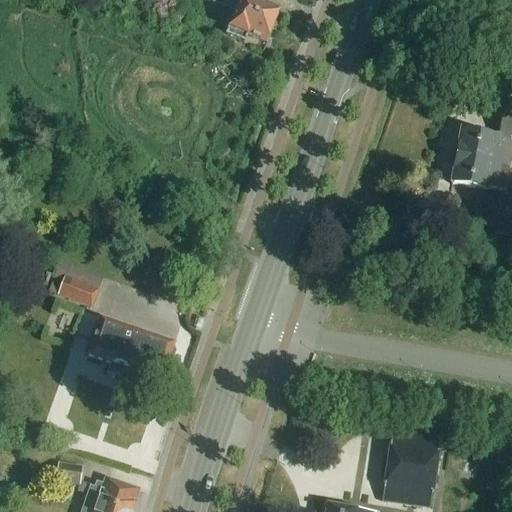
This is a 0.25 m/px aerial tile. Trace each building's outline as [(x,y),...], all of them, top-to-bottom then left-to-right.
[(263,45),(276,12),(244,0),(208,0),(208,1),(235,12),(226,37),(243,43),(245,38),(263,45)] [(495,236),(511,239),(511,180),(508,179),(509,173),(506,173),(511,143),(511,102),(506,102),(500,135),(497,138),(479,135),(462,132),(452,183),(479,189),(485,190),(486,188),(502,190),(499,208),(501,208),(495,236)] [(99,292),(64,279),(57,299),(91,312),(99,292)] [(161,382),(173,345),(100,321),(88,357),(112,366),(108,377),(127,383),(130,372),(161,382)] [(381,505),(431,511),(441,441),(391,434),(381,505)] [(131,511),(134,505),(132,505),(137,491),(104,480),(101,488),(95,486),(92,493),(88,491),(89,487),(80,484),(82,468),(58,465),(55,485),(79,488),(77,493),(86,496),(80,511),(131,511)]
